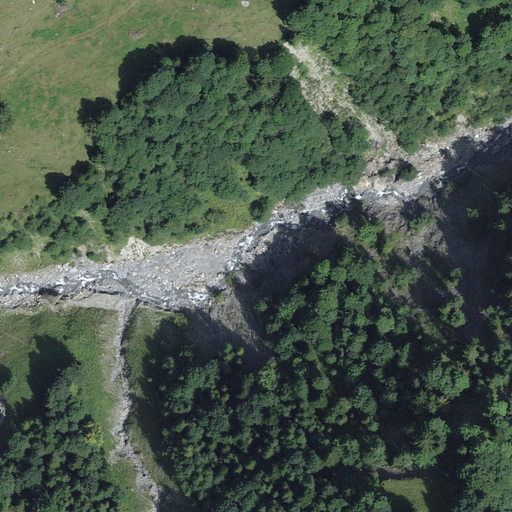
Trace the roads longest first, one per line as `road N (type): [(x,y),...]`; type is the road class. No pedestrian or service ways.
road 1 (track): [(378,0),(357,14),(319,15),(293,28),(218,18),(202,0)]
road 2 (track): [(0,80),(135,0)]
